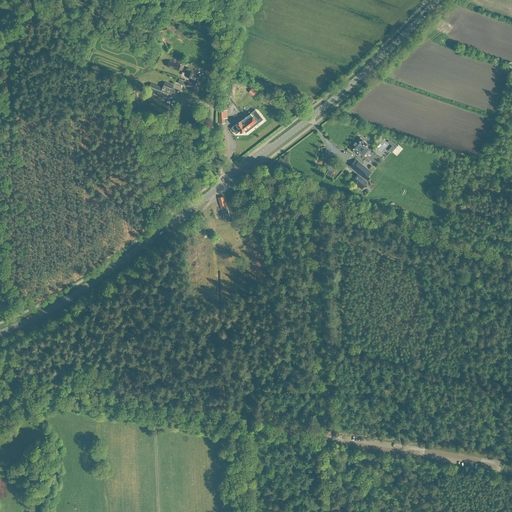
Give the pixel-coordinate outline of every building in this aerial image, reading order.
[(178,71),(181,65),(169,60),(166,66),(178,71)] [(193,81),(193,83),(199,85),(202,78),(196,76),(198,70),(191,68),(190,69),(188,68),(186,76),(194,79),(193,81)] [(199,85),(193,83),(179,78),(178,83),(187,86),(188,85),(191,87),(190,90),(194,92),(194,93),(197,94),(199,89),(198,89),(199,85)] [(172,88),(173,85),(165,82),(162,87),(151,83),(148,89),(154,91),(152,95),(158,98),(160,94),(166,96),(168,93),(172,94),(173,94),(174,94),(175,91),(175,90),(174,89),(172,88)] [(258,113),(255,109),(251,113),(249,111),(239,119),(239,120),(237,122),(237,123),(231,128),(236,134),(241,130),(240,131),(243,132),(243,131),(244,130),(246,132),(263,119),(258,113)] [(359,137),(350,148),(358,155),(359,153),(363,156),(369,149),(366,146),(367,143),(359,137)] [(382,140),(376,148),(381,152),(388,144),(382,140)] [(367,170),(358,163),(359,162),(356,159),(350,166),(365,178),(371,172),(368,170),(367,170)] [(362,188),(367,182),(358,175),(353,181),(362,188)] [(224,201),(223,196),(218,198),(220,206),(221,206),(221,208),(224,207),(224,205),(227,204),(226,201),(224,201)]
